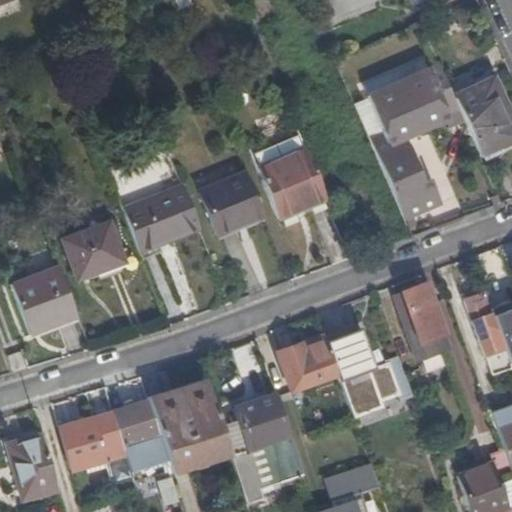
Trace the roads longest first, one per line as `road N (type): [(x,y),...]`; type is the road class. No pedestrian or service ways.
road 1 (residential): [(511,219),(186,341),(0,399)]
road 2 (unknown): [(259,314),(309,481)]
